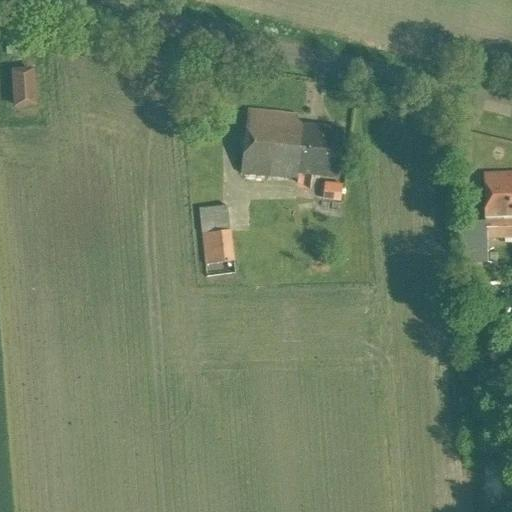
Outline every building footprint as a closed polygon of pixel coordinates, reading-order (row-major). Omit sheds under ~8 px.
[(35,70),(11,72),(13,110),(38,108),(35,70)] [(301,117),(253,114),(249,175),(296,178),(297,166),(300,130),(301,117)] [(338,133),(300,130),(297,166),(335,168),(338,133)] [(511,174),(483,175),(483,217),(511,216),(511,174)] [(325,182),(323,199),(341,201),(343,184),(325,182)] [(233,262),(231,206),(202,207),(204,264),(233,262)]
